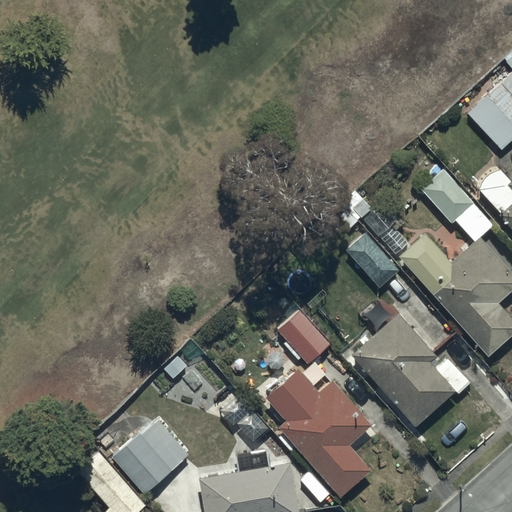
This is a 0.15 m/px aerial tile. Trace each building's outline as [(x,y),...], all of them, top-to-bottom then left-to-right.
[(501,151),(511,140),(511,72),(467,115),(501,151)] [(511,182),(501,170),(478,190),(511,229),(511,182)] [(493,225),(444,171),(422,191),(451,223),(453,221),(473,243),(451,263),(425,234),(398,258),(488,357),(511,334),(511,320),(498,304),(511,291),(511,273),(479,237),(493,225)] [(401,226),(381,204),(363,221),(394,255),(407,243),(396,231),(401,226)] [(399,270),(365,232),(346,250),(380,287),(399,270)] [(329,343),(299,309),(277,329),(307,363),(329,343)] [(397,314),(350,356),(415,428),(455,392),(428,363),(435,357),(397,314)] [(317,392),(297,371),(266,400),(286,421),(276,430),(342,497),(371,468),(349,446),(372,423),(330,380),(317,392)] [(105,459),(140,498),(190,451),(156,413),(105,459)] [(140,498),(105,459),(103,461),(97,454),(77,473),(109,509),(105,511),(136,511),(146,504),(140,498)] [(297,511),(290,464),(199,480),(203,511),(297,511)]
